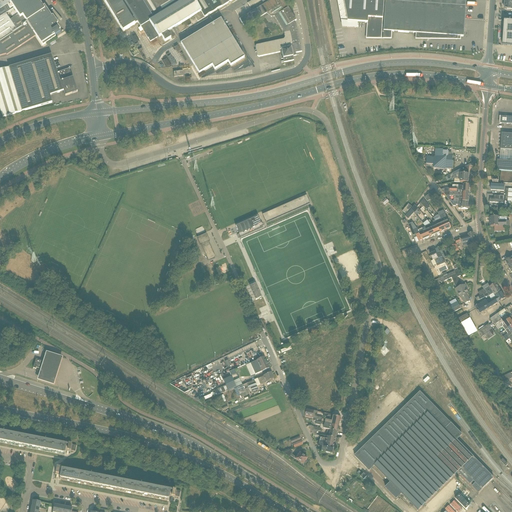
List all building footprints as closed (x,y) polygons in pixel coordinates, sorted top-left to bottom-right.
[(38,0),(0,0),(0,56),(6,55),(6,56),(36,36),(42,46),(56,37),(55,36),(60,33),(59,31),(60,30),(56,25),(58,24),(53,17),(51,17),(44,6),(43,7),(38,0)] [(233,0),(103,0),(123,32),(138,23),(141,27),(148,39),(149,39),(150,42),(158,37),(159,37),(161,36),(165,42),(171,38),(167,32),(194,16),(198,22),(233,0)] [(259,57),(280,53),(280,51),(281,51),(284,63),(294,61),(293,56),(296,56),(296,53),(302,52),(296,24),(294,22),(296,21),(283,0),(271,0),(239,19),(244,27),(267,13),(269,16),(269,17),(270,17),(271,17),(271,18),(272,18),(273,18),(273,17),(274,17),(283,32),(285,38),(283,40),(256,47),(255,48),(257,56),(259,57)] [(266,0),(252,0),(248,3),(252,10),(267,1),(266,0)] [(381,39),(383,0),(343,0),(347,22),(367,23),(366,39),(381,39)] [(463,37),(465,0),(385,0),(383,31),(383,39),(391,39),(391,32),(416,34),(416,39),(457,40),(457,37),(458,36),(463,37)] [(231,66),(244,58),(221,19),(181,44),(199,74),(212,66),(215,70),(228,62),(231,66)] [(511,21),(504,21),(502,46),(511,46),(511,21)] [(63,91),(65,96),(78,92),(77,92),(72,78),(73,78),(72,78),(69,69),(64,71),(57,73),(51,55),(0,70),(0,109),(3,118),(52,103),(50,96),(63,91)] [(511,134),(502,134),(501,150),(511,150),(511,134)] [(450,153),(449,153),(448,153),(449,152),(443,151),(443,150),(436,150),(435,155),(433,155),(432,156),(432,158),(427,157),(426,166),(428,166),(428,168),(433,168),(433,169),(445,170),(445,169),(453,169),(453,162),(452,162),(453,156),(451,156),(451,155),(450,153)] [(497,166),(497,171),(501,171),(511,171),(511,161),(498,161),(497,166)] [(460,183),(469,183),(469,174),(461,174),(461,169),(452,174),(454,179),(460,179),(460,183)] [(504,191),(504,184),(490,183),(490,190),(504,191)] [(469,193),(470,185),(464,184),(464,186),(459,186),(452,185),(452,188),(450,188),(444,189),(444,192),(469,193)] [(450,201),(452,201),(451,199),(450,197),(454,197),(454,201),(469,202),(469,193),(444,192),(443,192),(449,201),(450,201)] [(262,215),(266,224),(310,205),(306,196),(262,215)] [(430,207),(426,202),(424,199),(421,203),(424,207),(427,210),(430,207)] [(459,209),(468,210),(469,202),(454,201),(452,201),(450,201),(453,206),(456,206),(456,205),(459,205),(459,209)] [(441,219),(446,231),(451,228),(445,215),(439,217),(440,219),(441,219)] [(258,217),(236,227),(239,234),(261,224),(258,217)] [(510,221),(507,221),(507,217),(490,217),(490,227),(510,226),(510,221)] [(436,222),(441,233),(446,231),(441,219),(440,219),(436,222)] [(435,222),(431,224),(435,235),(441,233),(436,222),(435,222)] [(430,238),(427,230),(419,233),(418,230),(413,223),(409,225),(409,227),(410,229),(414,237),(416,236),(419,241),(422,240),(422,241),(430,238)] [(431,224),(425,227),(427,230),(430,238),(435,235),(431,224)] [(475,242),(475,241),(473,233),(468,235),(469,237),(461,239),(462,244),(463,246),(471,244),(471,243),(475,242)] [(210,241),(206,234),(197,238),(200,245),(201,245),(208,261),(215,258),(208,242),(210,241)] [(452,244),(449,245),(451,251),(455,250),(456,252),(459,250),(456,244),(453,245),(452,244)] [(431,254),(430,255),(433,261),(434,260),(437,265),(437,267),(445,264),(440,254),(436,255),(435,253),(433,254),(432,254),(431,254)] [(465,304),(470,302),(468,298),(467,298),(466,295),(469,294),(465,286),(462,287),(457,277),(460,276),(458,271),(455,272),(447,275),(444,277),(439,279),(440,283),(441,282),(442,283),(452,279),(457,289),(458,289),(462,300),(463,300),(465,304)] [(499,288),(496,283),(484,291),(484,290),(478,293),(480,296),(487,293),(492,291),(493,292),(499,288)] [(261,298),(255,284),(250,287),(256,300),(259,299),(260,300),(262,299),(261,298)] [(487,297),(493,294),(495,296),(501,292),(499,288),(493,292),(492,291),(487,293),(480,296),(478,297),(479,300),(485,298),(487,297)] [(479,314),(505,299),(501,292),(495,296),(496,298),(487,303),(486,300),(475,307),(479,314)] [(450,310),(450,311),(451,314),(460,309),(459,306),(457,303),(449,307),(450,310)] [(462,324),(470,319),(467,314),(459,318),(462,324)] [(511,326),(511,322),(510,319),(504,323),(498,314),(490,319),(491,320),(498,330),(503,327),(505,331),(511,326)] [(458,326),(465,339),(477,332),(470,319),(462,324),(458,326)] [(485,335),(485,336),(488,340),(496,335),(494,332),(489,325),(488,325),(478,332),(482,337),(485,335)] [(511,326),(505,331),(508,334),(503,337),(507,342),(511,338),(511,326)] [(64,358),(47,353),(44,362),(42,370),(40,376),(38,381),(55,386),(57,382),(64,358)] [(246,366),(251,377),(261,372),(269,369),(264,358),(257,361),(246,366)] [(36,368),(42,370),(44,362),(36,360),(33,368),(36,369),(36,368)] [(257,379),(260,384),(260,385),(274,379),(271,373),(257,379)] [(511,376),(510,374),(499,379),(501,384),(507,382),(511,378),(511,376)] [(228,391),(236,387),(242,385),(239,379),(233,382),(231,376),(223,380),(226,386),(228,391)] [(248,383),(250,388),(249,389),(250,392),(252,392),(252,394),(259,391),(257,387),(254,381),(248,383)] [(212,392),(213,393),(215,397),(228,391),(226,386),(212,392)] [(246,392),(245,390),(245,389),(244,389),(242,386),(237,388),(238,391),(239,393),(240,395),(246,392)] [(488,484),(491,481),(494,478),(456,440),(459,438),(462,435),(451,424),(441,414),(419,392),(412,400),(408,403),(355,456),(369,471),(374,466),(390,483),(385,488),(396,499),(402,494),(418,511),(457,474),(458,472),(470,484),(472,483),(474,485),(472,486),(479,493),(484,488),(488,484)] [(316,412),(301,409),(303,413),(305,414),(304,417),(312,418),(313,414),(316,415),(316,412)] [(338,427),(339,426),(340,417),(333,415),(332,422),(322,420),(321,422),(331,424),(330,425),(338,427)] [(318,422),(316,422),(316,425),(320,426),(321,424),(324,425),(323,429),(327,430),(337,432),(338,427),(330,425),(331,424),(321,422),(321,423),(318,422)] [(309,426),(312,434),(313,436),(317,436),(313,427),(309,426)] [(330,430),(330,431),(327,430),(326,437),(336,439),(337,432),(330,430)] [(0,441),(23,446),(25,437),(0,432),(0,441)] [(334,445),(336,439),(326,437),(320,436),(317,436),(313,436),(314,438),(320,438),(319,442),(334,445)] [(65,454),(66,446),(25,437),(23,446),(65,454)] [(319,442),(318,447),(322,448),(321,453),(332,455),(334,445),(319,442)] [(75,452),(76,446),(71,446),(72,445),(69,444),(67,451),(71,451),(70,452),(75,452)] [(292,454),(289,451),(283,454),(289,458),(290,457),(303,465),(307,459),(298,452),(295,457),(291,455),(292,454)] [(62,469),(60,477),(60,479),(114,489),(116,480),(62,469)] [(114,489),(169,500),(169,499),(171,491),(116,480),(114,489)] [(173,490),(171,497),(174,498),(175,497),(179,498),(180,492),(176,491),(176,490),(173,490)] [(466,502),(464,499),(462,497),(460,495),(455,499),(457,502),(460,504),(462,506),(464,508),(466,510),(470,506),(468,504),(466,502)]
